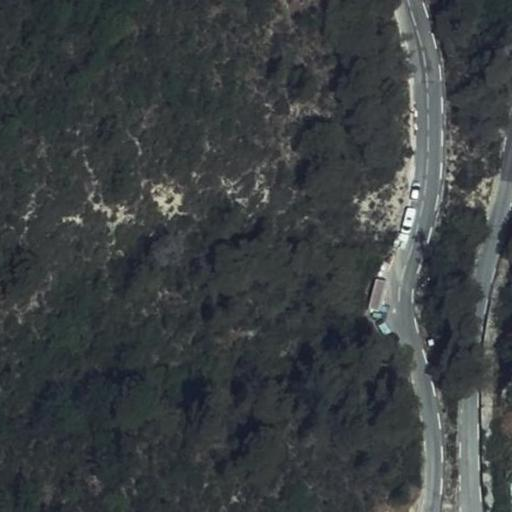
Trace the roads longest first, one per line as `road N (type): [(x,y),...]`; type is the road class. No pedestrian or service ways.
road 1 (tertiary): [(408,0),(426,69),(430,138),(400,303),(426,389),(434,454),(427,511)]
road 2 (tertiary): [(472,511),(466,372),(511,149)]
